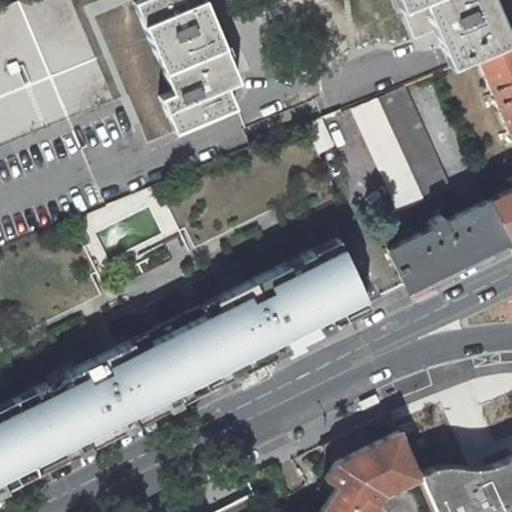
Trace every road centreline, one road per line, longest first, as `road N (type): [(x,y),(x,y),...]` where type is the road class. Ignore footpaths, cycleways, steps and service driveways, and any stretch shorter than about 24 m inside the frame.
road 1 (unknown): [(511,28),(357,84),(279,90),(234,126),(100,182),(73,172),(0,199)]
road 2 (secondary): [(511,306),(333,378),(58,511)]
